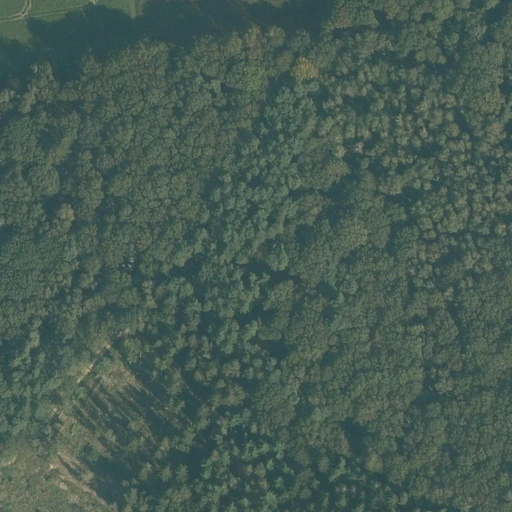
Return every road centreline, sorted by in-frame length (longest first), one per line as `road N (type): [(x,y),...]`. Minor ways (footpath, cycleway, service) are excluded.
road 1 (track): [(139,307),(323,28)]
road 2 (track): [(323,28),(0,72)]
road 3 (track): [(0,471),(139,307)]
